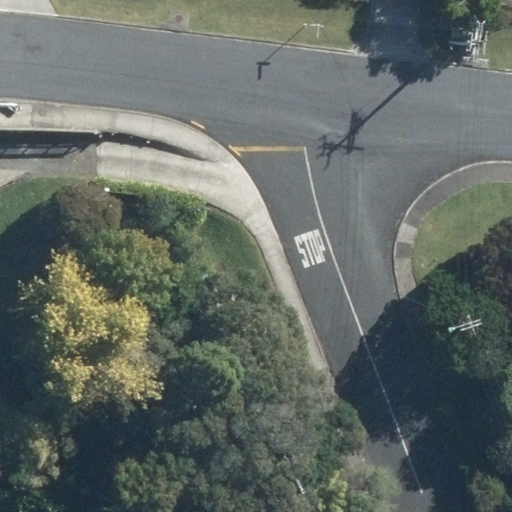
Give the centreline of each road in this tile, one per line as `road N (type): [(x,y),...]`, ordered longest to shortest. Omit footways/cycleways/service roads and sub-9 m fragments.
road 1 (residential): [(430,511),(293,153),(301,89)]
road 2 (residential): [(0,57),(301,89)]
road 3 (residential): [(301,89),(511,115)]
